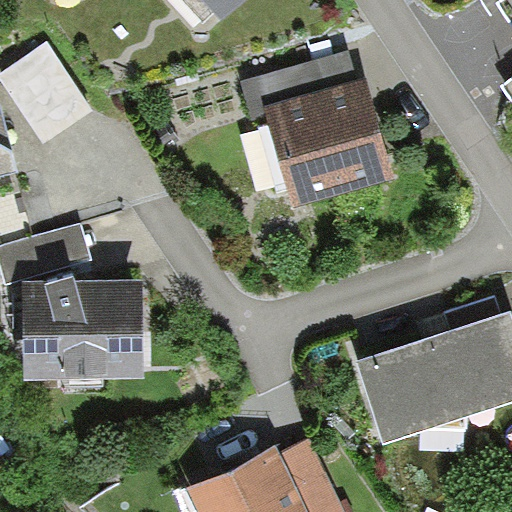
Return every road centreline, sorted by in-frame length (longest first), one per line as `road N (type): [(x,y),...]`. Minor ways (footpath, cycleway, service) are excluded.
road 1 (residential): [(511,241),(276,323),(237,318),(88,130)]
road 2 (residential): [(379,0),(511,198)]
